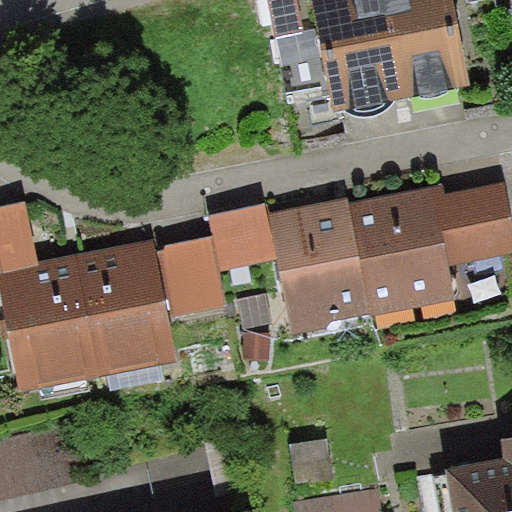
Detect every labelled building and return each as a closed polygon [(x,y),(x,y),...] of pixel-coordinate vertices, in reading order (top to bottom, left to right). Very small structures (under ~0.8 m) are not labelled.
[(455,0),(311,0),(338,129),(476,102),(455,0)] [(267,211),(279,271),(293,342),(460,308),(453,274),(511,262),(511,246),(501,194),(440,207),(437,191),(345,210),(342,196),(267,211)] [(211,248),(220,285),(279,271),(267,211),(205,224),(211,248)] [(157,261),(173,327),(227,313),(220,285),(211,248),(157,261)] [(156,252),(0,283),(0,321),(18,409),(181,375),(173,327),(157,261),(156,252)] [(89,424),(0,445),(0,511),(104,487),(89,424)] [(322,450),(283,457),(290,493),(329,485),(322,450)] [(510,475),(448,486),(452,511),(511,511),(511,450),(506,451),(510,475)] [(375,511),(373,498),(288,511),(375,511)]
